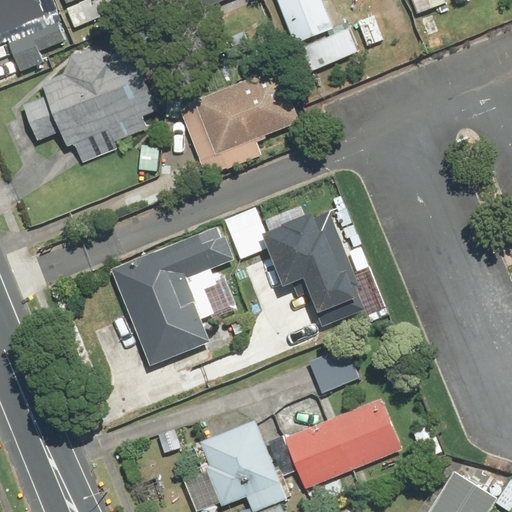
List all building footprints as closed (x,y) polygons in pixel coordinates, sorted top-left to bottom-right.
[(0,0),(0,34),(52,14),(46,0),(0,0)] [(128,0),(88,0),(70,6),(77,27),(131,8),(128,0)] [(281,0),(298,43),(339,27),(328,0),(281,0)] [(450,0),(417,0),(422,12),(451,2),(450,0)] [(63,19),(13,39),(26,71),(50,61),(46,51),(72,41),(63,19)] [(354,27),(304,48),(314,71),(364,49),(354,27)] [(70,72),(48,80),(53,93),(26,103),(41,142),(68,131),(81,162),(121,146),(120,142),(155,128),(149,114),(169,107),(143,43),(119,52),(101,45),(78,55),(70,72)] [(287,66),(201,98),(203,103),(186,109),(211,175),(277,150),(271,135),(308,121),(287,66)] [(160,148),(143,145),(139,171),(157,174),(160,148)] [(322,211),(264,236),(305,330),(362,305),(322,211)] [(230,223),(119,266),(158,365),(219,341),(194,277),(243,258),(230,223)] [(353,344),(313,360),(326,392),(366,376),(353,344)] [(389,398),(290,436),(310,486),(408,448),(389,398)] [(265,418),(204,441),(228,505),(252,496),(257,510),(294,497),(265,418)] [(430,424),(411,433),(424,461),(443,452),(430,424)] [(179,427),(157,436),(166,456),(187,448),(179,427)] [(490,511),(501,495),(459,470),(434,511),(354,511),(346,507),(343,511),(490,511)]
